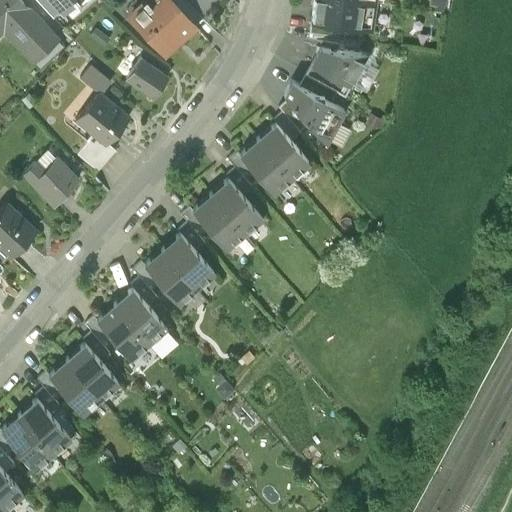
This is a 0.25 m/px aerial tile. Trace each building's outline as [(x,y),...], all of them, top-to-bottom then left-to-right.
[(58,42),(19,0),(0,0),(0,25),(0,26),(35,63),(58,42)] [(61,8),(54,0),(37,0),(52,16),(61,8)] [(170,0),(149,0),(148,1),(146,0),(142,0),(141,1),(144,5),(132,15),(156,43),(165,49),(179,37),(180,38),(193,27),(171,1),(170,0)] [(204,20),(186,0),(172,0),(171,1),(193,27),(194,28),(204,20)] [(375,2),(358,0),(314,0),(311,23),(370,32),(375,2)] [(311,23),(309,35),(345,40),(346,29),(311,23)] [(95,28),(89,36),(103,47),(110,39),(95,28)] [(369,56),(320,49),(311,66),(351,88),(369,56)] [(167,78),(141,60),(142,59),(141,58),(126,80),(128,81),(129,80),(154,96),(153,98),(154,99),(168,77),(167,78)] [(351,88),(311,66),(305,76),(337,94),(345,99),(351,88)] [(109,83),(89,67),(81,81),(98,94),(101,96),(109,83)] [(337,94),(305,76),(299,87),(313,94),(324,96),(323,100),(331,104),(337,94)] [(299,87),(292,83),(284,97),(288,101),(293,108),(291,111),(301,117),(309,126),(325,145),(344,111),(331,104),(323,100),(324,96),(313,94),(299,87)] [(101,96),(98,94),(76,121),(95,136),(107,146),(107,145),(129,119),(101,96)] [(301,117),(291,111),(293,108),(288,101),(278,109),(283,114),(300,133),(309,126),(301,117)] [(301,135),(283,114),(274,122),(276,125),(292,143),(301,135)] [(276,125),(258,140),(292,180),(310,165),(292,143),(276,125)] [(107,146),(95,136),(79,156),(100,173),(117,153),(107,145),(107,146)] [(292,180),(258,140),(240,156),(255,174),(274,196),(292,180)] [(48,149),(36,161),(45,170),(57,158),(48,149)] [(240,156),(237,153),(228,161),(235,169),(246,182),(255,174),(240,156)] [(78,180),(57,158),(45,170),(36,161),(25,174),(56,205),(78,180)] [(246,182),(235,169),(226,177),(229,180),(244,198),(253,191),(246,182)] [(244,198),(229,180),(210,196),(245,235),(263,220),(244,198)] [(245,235),(210,196),(192,211),(208,230),(227,251),(245,235)] [(38,230),(9,202),(0,211),(0,244),(12,256),(38,230)] [(192,211),(190,208),(181,216),(187,224),(199,237),(208,230),(192,211)] [(199,237),(187,224),(178,232),(181,235),(196,253),(205,245),(199,237)] [(196,253),(181,235),(162,250),(197,290),(215,275),(196,253)] [(197,290),(162,250),(144,266),(160,284),(179,306),(197,290)] [(144,266),(142,263),(133,271),(139,279),(151,292),(160,284),(144,266)] [(151,292),(139,279),(130,286),(133,289),(148,308),(157,300),(151,292)] [(148,308),(133,289),(115,305),(149,345),(167,329),(148,308)] [(149,345),(115,305),(97,321),(112,339),(131,360),(149,345)] [(97,321),(94,318),(85,326),(91,333),(103,347),(112,339),(97,321)] [(110,355),(91,333),(82,341),(85,344),(100,362),(110,355)] [(100,362),(85,344),(67,360),(101,399),(119,384),(100,362)] [(101,399),(67,360),(49,375),(64,394),(83,415),(101,399)] [(49,375),(46,372),(37,380),(43,388),(55,401),(64,394),(49,375)] [(55,401),(43,388),(34,396),(37,399),(53,417),(62,409),(55,401)] [(53,417),(37,399),(19,414),(53,454),(71,439),(53,417)] [(53,454),(19,414),(1,430),(16,448),(35,470),(53,454)] [(1,430),(0,429),(0,447),(7,456),(16,448),(1,430)] [(14,464),(0,448),(0,466),(5,472),(14,464)] [(5,472),(0,466),(0,503),(5,509),(23,494),(5,472)]
